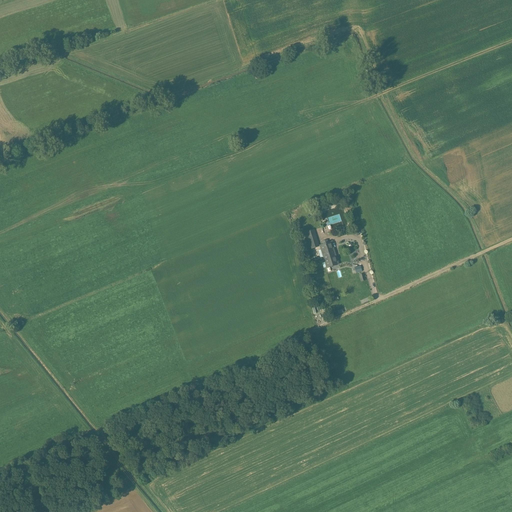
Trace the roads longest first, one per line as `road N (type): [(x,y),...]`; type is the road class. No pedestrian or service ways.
road 1 (track): [(511,41),(36,226)]
road 2 (track): [(77,48),(215,0)]
